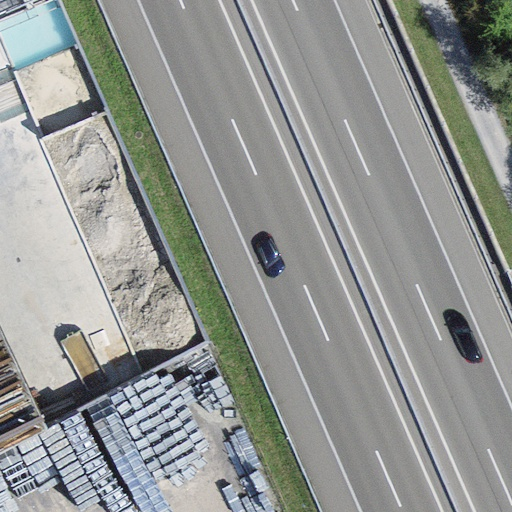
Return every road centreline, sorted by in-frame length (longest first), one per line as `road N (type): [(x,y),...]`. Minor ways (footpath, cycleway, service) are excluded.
road 1 (motorway): [(188,0),(411,511)]
road 2 (motorway): [(511,470),(307,0)]
road 3 (track): [(511,154),(441,0)]
